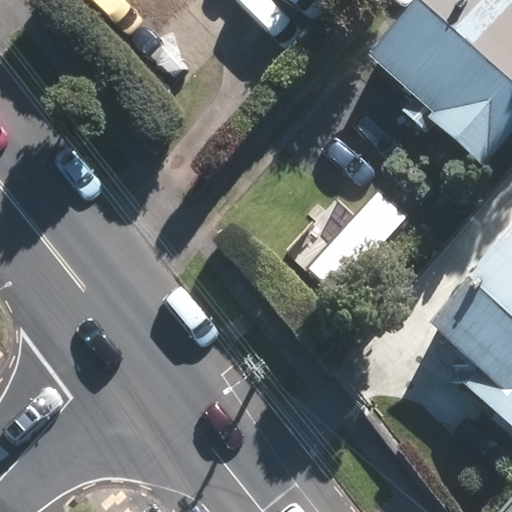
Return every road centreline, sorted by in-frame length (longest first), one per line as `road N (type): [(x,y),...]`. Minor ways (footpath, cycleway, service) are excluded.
road 1 (secondary): [(0,168),(142,343)]
road 2 (secondary): [(142,343),(270,511)]
road 3 (residential): [(142,343),(70,402),(0,478)]
